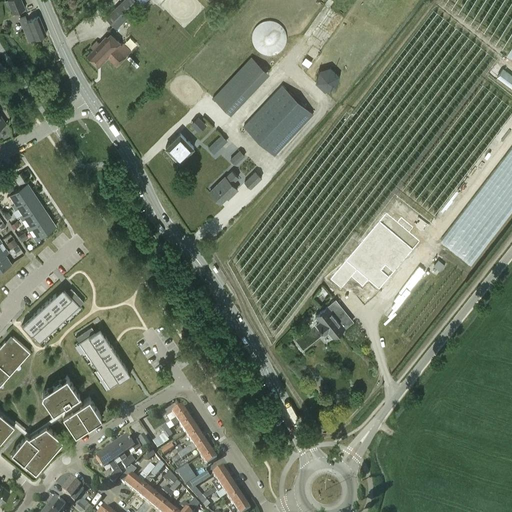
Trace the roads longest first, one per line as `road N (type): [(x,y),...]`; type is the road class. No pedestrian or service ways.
road 1 (secondary): [(314,465),(249,341),(198,262),(158,219),(90,99)]
road 2 (unclassified): [(352,453),(511,253)]
road 3 (residential): [(269,511),(183,386)]
road 4 (residential): [(68,459),(183,386)]
